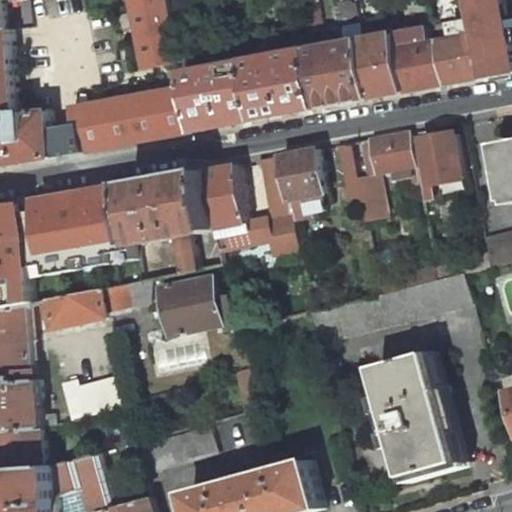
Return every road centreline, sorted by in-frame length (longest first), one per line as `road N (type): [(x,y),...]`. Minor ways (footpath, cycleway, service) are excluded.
road 1 (unclassified): [(0,188),(511,94)]
road 2 (unknown): [(354,349),(442,322),(460,329),(502,490)]
